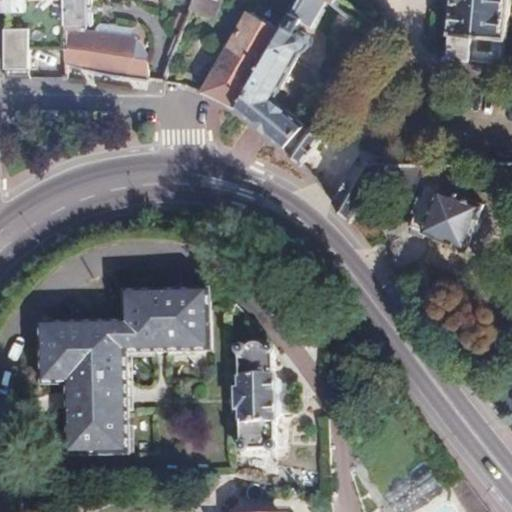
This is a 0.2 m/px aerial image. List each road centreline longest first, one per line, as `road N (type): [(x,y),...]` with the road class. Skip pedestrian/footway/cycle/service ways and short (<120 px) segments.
road 1 (secondary): [(511,467),(329,232),(252,178),(181,162)]
road 2 (secondary): [(181,192),(255,208),(321,252),(511,494)]
road 3 (unclassified): [(181,162),(171,106),(0,105)]
road 4 (secondary): [(181,162),(89,171),(0,217)]
road 5 (secondary): [(11,250),(85,204),(181,192)]
